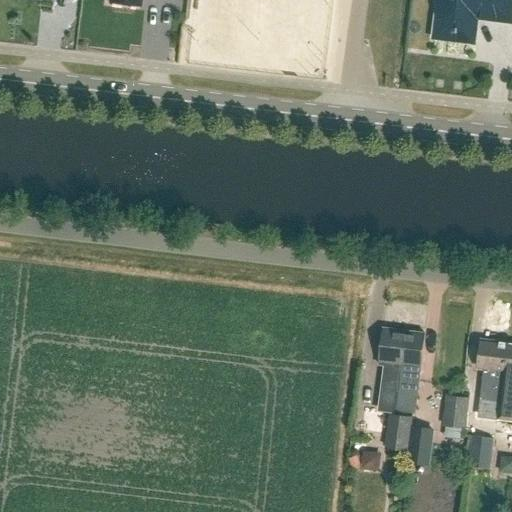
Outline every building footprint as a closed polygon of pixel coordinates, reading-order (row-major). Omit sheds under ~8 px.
[(473,19),(480,15),(483,19),(511,22),(511,0),(439,0),(434,39),(475,43),(477,26),(473,19)] [(402,376),(408,331),(384,328),(379,365),(385,365),(379,408),(414,413),(415,406),(399,405),(402,394),(405,376),(402,376)] [(415,406),(414,413),(415,413),(426,333),(408,331),(402,376),(405,376),(402,394),(399,405),(415,406)] [(501,403),(508,344),(482,341),(478,369),(485,369),(481,401),(501,403)] [(511,344),(508,344),(501,403),(499,420),(511,421),(511,344)] [(466,429),(470,398),(447,395),(443,427),(466,429)] [(409,451),(414,416),(390,414),(386,449),(409,451)] [(490,470),(494,439),(473,436),(469,467),(490,470)] [(431,466),(433,447),(413,444),(411,464),(431,466)]
